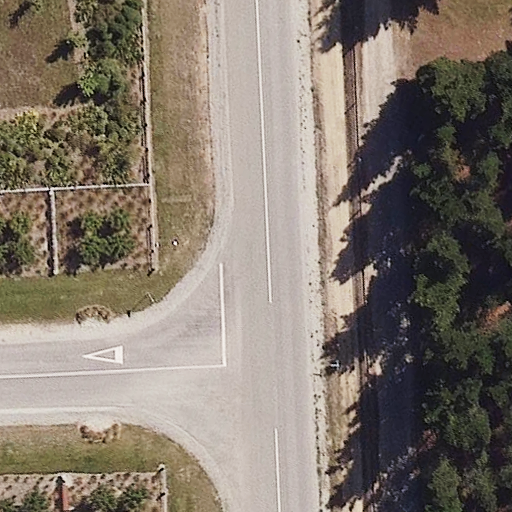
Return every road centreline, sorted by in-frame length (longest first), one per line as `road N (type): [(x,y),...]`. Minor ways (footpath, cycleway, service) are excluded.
road 1 (unclassified): [(258,0),(278,511)]
road 2 (unknown): [(271,363),(0,376)]
